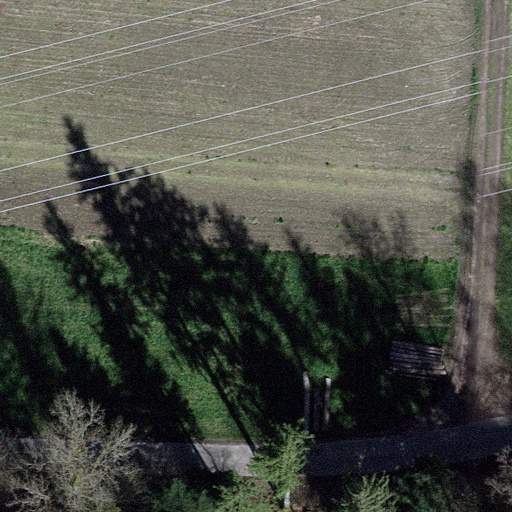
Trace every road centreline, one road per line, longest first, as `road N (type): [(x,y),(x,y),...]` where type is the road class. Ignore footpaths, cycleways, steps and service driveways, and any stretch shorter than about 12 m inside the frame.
road 1 (unclassified): [(0,447),(202,463),(473,456),(511,446)]
road 2 (track): [(505,0),(473,456)]
